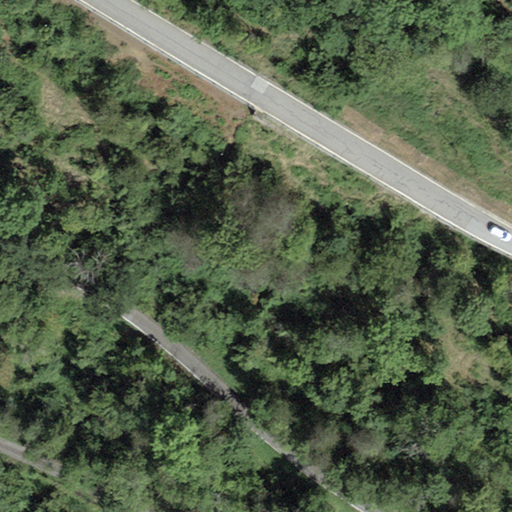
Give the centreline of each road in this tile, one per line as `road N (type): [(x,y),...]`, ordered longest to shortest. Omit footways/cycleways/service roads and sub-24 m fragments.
road 1 (tertiary): [(376,511),(266,431),(147,325),(0,233)]
road 2 (tertiary): [(511,241),(116,0)]
road 3 (tertiary): [(0,444),(127,511)]
